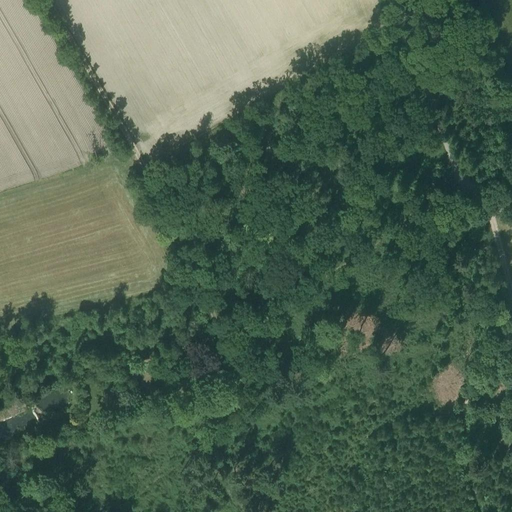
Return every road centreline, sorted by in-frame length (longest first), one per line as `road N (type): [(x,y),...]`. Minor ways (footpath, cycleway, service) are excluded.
road 1 (track): [(48,0),(139,164),(230,355)]
road 2 (unclassified): [(389,0),(464,189),(511,197)]
road 3 (track): [(511,339),(476,191)]
